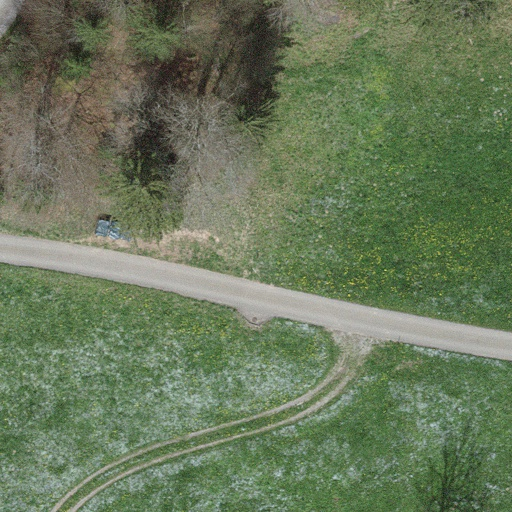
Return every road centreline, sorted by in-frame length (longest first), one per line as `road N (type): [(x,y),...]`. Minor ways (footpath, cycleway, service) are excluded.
road 1 (track): [(511,345),(339,312),(186,270),(0,239)]
road 2 (track): [(55,511),(83,479),(276,408),(319,381),(339,312)]
